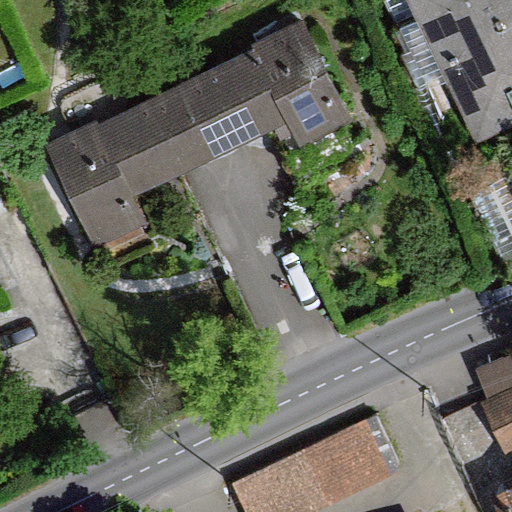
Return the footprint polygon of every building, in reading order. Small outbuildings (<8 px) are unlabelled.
[(431,7),(427,0),(389,0),(400,22),(431,7)] [(511,0),(427,0),(431,7),(458,63),(485,117),(511,103),(511,0)] [(431,7),(400,22),(412,45),(406,48),(421,81),(458,63),(431,7)] [(301,22),(181,81),(209,143),(269,113),(292,102),(304,127),(345,107),(301,22)] [(181,81),(56,142),(96,228),(137,206),(125,183),(175,159),(209,143),(181,81)] [(292,102),(269,113),(305,185),(368,155),(345,107),(304,127),(292,102)] [(511,389),(488,400),(510,448),(511,446),(511,389)] [(375,418),(240,482),(253,511),(295,511),(397,464),(375,418)]
